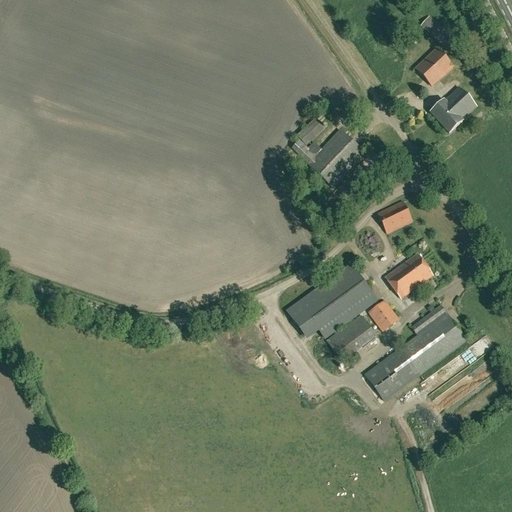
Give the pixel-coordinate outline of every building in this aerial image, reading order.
[(445,32),(437,39),(455,55),(463,47),(445,32)] [(436,50),(415,69),(431,86),(452,67),(436,50)] [(445,101),(444,100),(430,113),(449,134),(463,121),(462,120),(477,107),(459,88),(445,101)] [(324,130),(314,119),(296,136),(305,147),(324,130)] [(365,155),(340,131),(320,150),(308,163),(307,164),(333,190),(365,155)] [(308,163),(320,150),(313,143),(307,149),(305,147),(299,141),(292,148),(308,163)] [(413,223),(403,202),(377,214),(387,235),(413,223)] [(432,275),(418,255),(386,279),(400,298),(432,275)] [(377,302),(351,266),(287,312),(304,336),(316,327),(325,339),(377,302)] [(399,321),(385,302),(369,314),(382,332),(399,321)] [(446,313),(441,307),(412,328),(417,335),(446,313)] [(446,315),(396,352),(416,380),(417,379),(466,342),(446,315)] [(377,327),(369,316),(364,320),(361,316),(326,342),(342,363),(377,338),(372,331),(377,327)] [(416,380),(396,353),(365,376),(385,402),(416,380)] [(423,390),(429,396),(434,391),(429,385),(423,390)]
